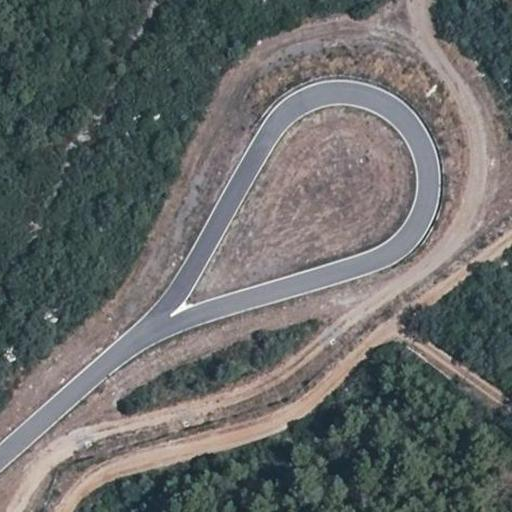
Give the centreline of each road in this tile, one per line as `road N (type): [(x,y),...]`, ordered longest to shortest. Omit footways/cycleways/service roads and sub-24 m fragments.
road 1 (track): [(24,511),(67,450),(279,381),(511,202)]
road 2 (track): [(511,252),(294,441),(96,490),(81,511)]
